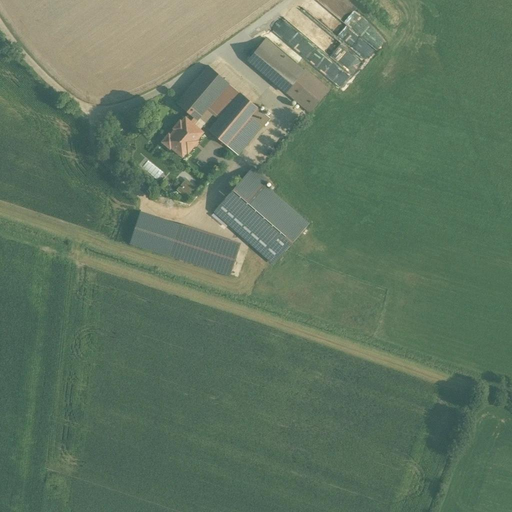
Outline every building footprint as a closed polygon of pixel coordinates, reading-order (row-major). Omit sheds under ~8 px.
[(306,0),(300,6),(339,41),(345,34),(345,35),(351,29),(317,0),(306,0)] [(328,36),(319,46),(351,75),(374,48),(355,32),(341,47),(328,36)] [(303,71),(266,39),(247,60),(309,113),(328,91),(329,90),(304,69),(303,71)] [(268,117),(207,66),(176,103),(189,114),(197,120),(206,110),(211,114),(218,120),(209,131),(219,139),(227,146),(237,154),(268,117)] [(211,114),(206,110),(197,120),(193,125),(199,129),(211,114)] [(197,120),(189,114),(185,118),(193,125),(197,120)] [(196,140),(202,132),(199,129),(193,125),(185,118),(181,122),(180,121),(173,129),(175,130),(170,136),(168,135),(162,142),(169,148),(171,147),(177,152),(181,148),(186,152),(187,153),(194,145),(196,142),(197,141),(196,140)] [(223,150),(227,146),(219,139),(216,143),(223,150)] [(186,152),(181,148),(177,152),(182,156),(186,152)] [(270,264),(307,222),(264,184),(268,180),(252,165),(211,211),(270,264)] [(176,170),(155,196),(175,212),(196,187),(176,170)] [(169,256),(178,223),(137,211),(127,244),(169,256)]
